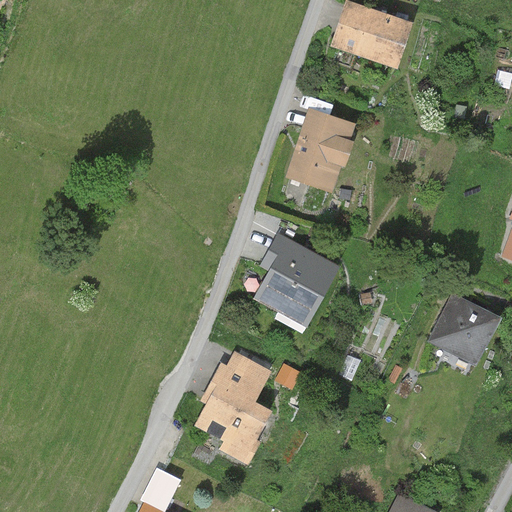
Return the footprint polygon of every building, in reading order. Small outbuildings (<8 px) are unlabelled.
[(412,23),(345,1),(330,47),(397,69),(412,23)] [(355,123),(308,108),(285,178),(331,194),(355,123)] [(511,210),(509,219),(511,220),(511,227),(501,257),(511,261),(511,210)] [(338,266),(276,234),(259,266),(268,271),(253,299),(306,327),(338,266)] [(500,318),(453,293),(427,341),(474,366),(500,318)] [(270,371),(233,352),(226,366),(219,363),(199,402),(205,405),(193,426),(223,442),(218,450),(248,465),(260,442),(256,440),(271,411),(254,402),(270,371)] [(164,511),(180,480),(158,469),(136,511),(164,511)] [(434,511),(398,493),(387,511),(434,511)]
